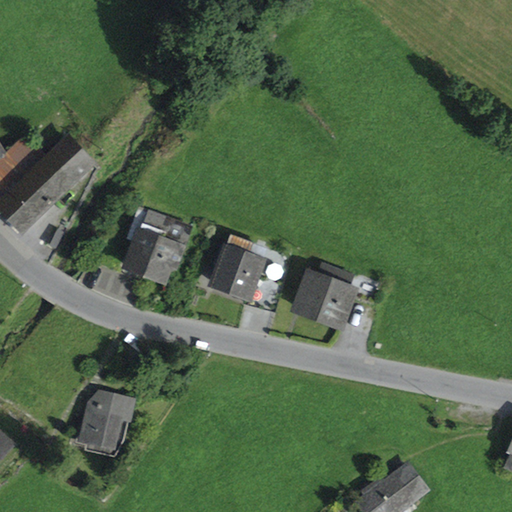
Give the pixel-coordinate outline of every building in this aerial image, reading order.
[(0,168),(0,198),(25,227),(92,166),(68,140),(47,159),(27,138),(11,152),(13,156),(0,168)] [(5,157),(0,149),(0,168),(13,156),(11,152),(5,157)] [(163,280),(169,264),(177,266),(191,228),(139,209),(131,231),(140,234),(137,242),(127,267),(163,280)] [(58,231),(51,245),(56,248),(63,233),(58,231)] [(128,239),(137,242),(140,234),(131,231),(128,239)] [(221,264),(214,283),(247,296),(264,251),(231,239),(226,251),(219,248),(214,262),(221,264)] [(269,249),(260,278),(275,282),(283,254),(269,249)] [(308,293),(301,311),(336,324),(353,278),(322,266),(318,278),(307,274),(301,290),(308,293)] [(93,440),(113,444),(121,415),(129,417),(133,401),(101,393),(97,409),(90,407),(83,435),(94,437),(93,440)] [(90,407),(97,409),(101,393),(92,398),(90,407)] [(0,433),(0,456),(11,444),(0,433)] [(110,455),(113,444),(93,440),(94,437),(83,435),(78,433),(77,441),(88,444),(87,449),(110,455)] [(368,498),(366,499),(375,511),(397,511),(411,500),(394,478),(384,486),(379,480),(364,492),(368,498)]
